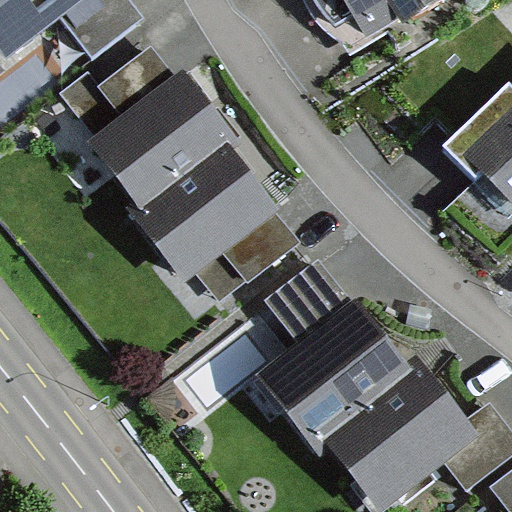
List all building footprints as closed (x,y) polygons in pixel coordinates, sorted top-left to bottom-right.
[(101,0),(0,0),(0,48),(14,37),(47,81),(121,26),(101,0)] [(412,0),(312,0),(346,47),(412,0)] [(119,220),(215,150),(141,50),(64,107),(89,140),(71,154),(119,220)] [(511,192),(511,78),(434,149),(491,211),(511,192)] [(288,248),(215,150),(119,220),(161,276),(181,261),(213,304),(288,248)] [(408,386),(319,272),(264,315),(293,352),(245,389),(305,466),(317,456),(408,386)] [(408,386),(317,456),(360,511),(371,511),(437,461),(462,493),(511,454),(482,416),(458,435),(415,380),(408,386)] [(511,511),(511,483),(487,505),(492,511),(511,511)]
